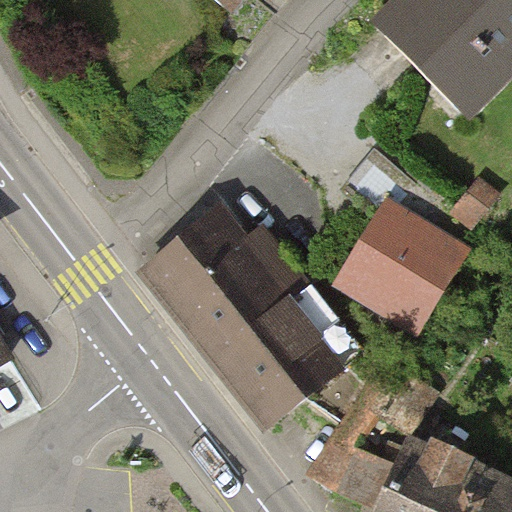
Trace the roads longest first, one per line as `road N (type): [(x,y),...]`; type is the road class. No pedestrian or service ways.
road 1 (residential): [(88,275),(333,0)]
road 2 (secondary): [(267,511),(154,363)]
road 3 (secondary): [(88,275),(0,161)]
road 4 (residential): [(47,450),(154,363)]
